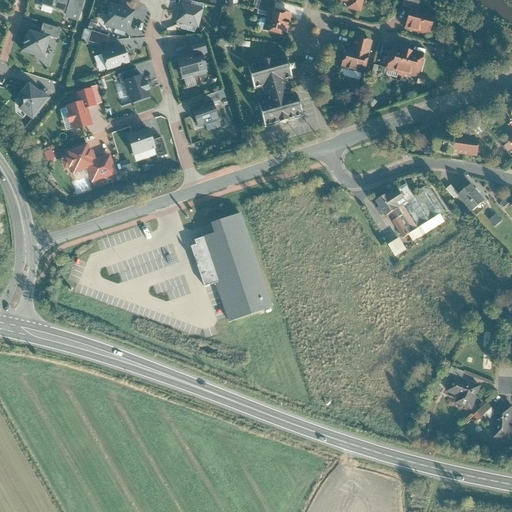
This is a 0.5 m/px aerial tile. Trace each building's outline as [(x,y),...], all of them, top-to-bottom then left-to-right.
[(43,0),(41,8),(66,15),(65,19),(79,23),(85,0),(43,0)] [(364,0),(332,0),(332,1),(347,5),(346,10),(361,14),(364,0)] [(204,7),(181,1),(175,22),(198,28),(204,7)] [(137,11),(110,3),(104,26),(130,34),(137,11)] [(434,15),(409,8),(404,30),(429,37),(434,34),(435,27),(432,22),(434,15)] [(292,16),(268,10),(262,33),(286,39),(292,16)] [(20,53),(45,61),(51,41),(58,43),(62,31),(43,25),(40,33),(27,29),(20,53)] [(109,38),(93,35),(90,44),(108,47),(109,38)] [(373,42),(355,37),(352,51),(345,49),(339,71),(365,76),(373,42)] [(175,59),(181,82),(211,74),(202,42),(189,46),(191,55),(175,59)] [(128,43),(101,53),(107,70),(134,61),(128,43)] [(423,55),(391,47),(385,72),(417,80),(423,55)] [(286,57),(247,69),(254,92),(262,90),(266,103),(258,105),(265,130),(304,119),(296,93),(289,95),(285,83),(293,80),(286,57)] [(373,75),(383,77),(385,67),(375,65),(373,75)] [(131,104),(152,98),(145,74),(124,80),(131,104)] [(50,97),(29,80),(19,93),(25,98),(18,106),(33,117),(50,97)] [(73,131),(91,125),(86,109),(100,105),(94,88),(78,93),(81,102),(65,108),(73,131)] [(205,105),(189,109),(194,130),(204,127),(205,132),(222,128),(220,122),(215,102),(205,105)] [(126,136),(133,158),(152,152),(156,163),(169,159),(162,138),(154,141),(149,128),(126,136)] [(458,136),(436,132),(433,150),(455,153),(458,136)] [(458,136),(455,153),(480,157),(483,140),(458,136)] [(95,183),(116,175),(111,158),(96,158),(94,150),(86,145),(67,152),(67,163),(66,170),(77,178),(89,172),(95,183)] [(47,163),(55,158),(50,149),(42,151),(47,163)] [(122,163),(124,171),(133,168),(131,160),(122,163)] [(459,193),(452,184),(446,188),(456,200),(460,196),(458,194),(459,193)] [(485,202),(471,184),(459,193),(458,194),(460,196),(472,212),(485,202)] [(413,185),(402,188),(401,191),(408,204),(394,211),(400,218),(392,224),(400,237),(410,251),(455,223),(433,192),(423,193),(413,185)] [(399,188),(377,200),(386,216),(394,211),(408,204),(401,191),(399,188)] [(511,204),(511,196),(503,204),(508,209),(511,204)] [(237,209),(207,218),(210,228),(187,234),(201,283),(214,279),(225,317),(266,305),(237,209)] [(503,220),(496,213),(490,219),(498,226),(503,220)] [(410,251),(400,237),(385,246),(393,261),(410,251)] [(452,376),(463,381),(467,371),(454,366),(450,376),(452,376)] [(463,381),(452,376),(446,392),(458,397),(455,405),(472,411),(481,387),(463,381)] [(511,407),(495,406),(494,439),(511,439),(511,407)]
